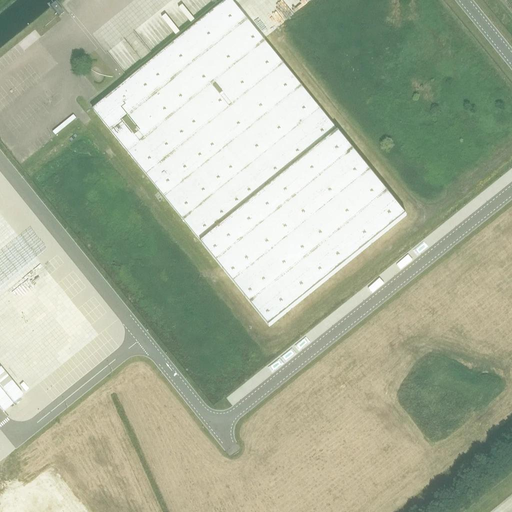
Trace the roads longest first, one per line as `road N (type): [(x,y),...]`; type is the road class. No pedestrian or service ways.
road 1 (unclassified): [(511,189),(217,428),(143,336)]
road 2 (unclassified): [(143,336),(0,158)]
road 3 (unclassified): [(0,415),(17,437),(143,336)]
